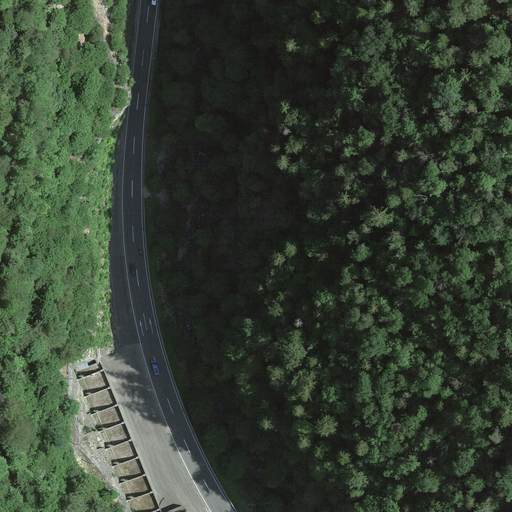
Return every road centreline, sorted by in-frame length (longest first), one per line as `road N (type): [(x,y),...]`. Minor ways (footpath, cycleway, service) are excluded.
road 1 (motorway): [(222,511),(170,408),(137,283),(135,142),(150,0)]
road 2 (motorway): [(0,153),(144,511)]
